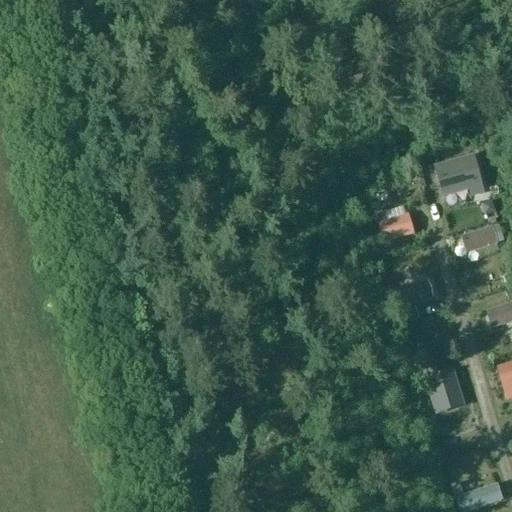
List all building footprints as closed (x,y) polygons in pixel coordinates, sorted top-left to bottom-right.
[(474,159),(432,169),(440,197),(467,190),(469,198),(483,194),(474,159)] [(382,244),(413,234),(407,213),(376,223),(382,244)] [(496,245),(491,226),(458,236),(464,255),(496,245)] [(396,289),(401,307),(432,298),(427,281),(396,289)] [(511,302),(485,311),(490,329),(511,321),(511,302)] [(502,360),(511,358),(511,345),(500,348),(502,360)] [(511,362),(494,368),(505,402),(511,399),(511,362)] [(433,421),(437,435),(469,425),(465,412),(433,421)] [(453,498),(457,511),(467,511),(501,500),(495,484),(453,498)]
